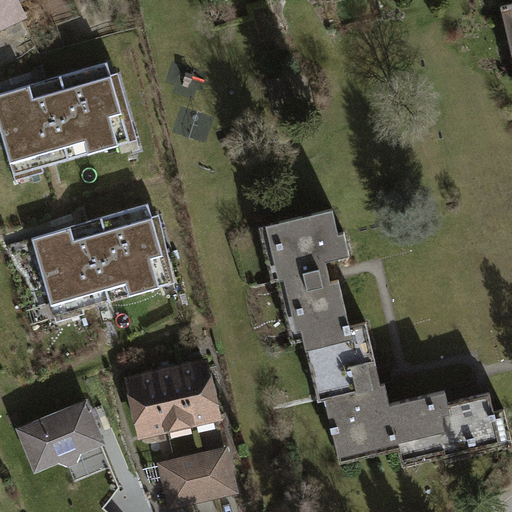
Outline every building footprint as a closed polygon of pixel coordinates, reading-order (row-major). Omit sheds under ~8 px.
[(0,0),(0,24),(22,15),(16,2),(19,0),(0,0)] [(111,63),(0,93),(0,129),(15,182),(46,173),(45,169),(142,141),(121,70),(114,73),(111,63)] [(331,201),(261,217),(290,339),(302,336),(316,397),(322,395),(337,459),(398,445),(401,456),(442,446),(443,452),(501,438),(490,389),(447,399),(444,386),(386,399),(382,380),(378,381),(363,320),(347,324),(335,274),(327,276),(322,254),(348,248),(342,223),(336,224),(331,201)] [(150,206),(30,240),(55,325),(86,316),(84,312),(181,284),(161,213),(153,216),(150,206)] [(211,354),(127,374),(141,436),(225,416),(211,354)] [(88,396),(18,425),(36,469),(106,441),(88,396)] [(229,444),(158,461),(169,508),(240,492),(229,444)]
